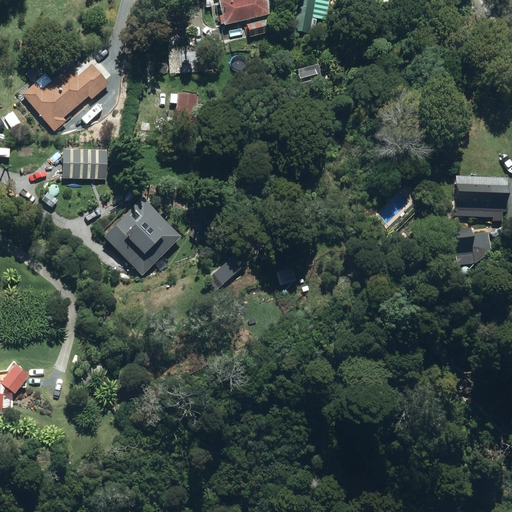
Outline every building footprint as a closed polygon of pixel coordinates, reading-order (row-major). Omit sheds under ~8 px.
[(218,0),(225,26),(270,15),(266,0),(218,0)] [(296,0),(291,31),(310,34),(315,0),(296,0)] [(267,20),(246,25),(250,37),(270,32),(267,20)] [(204,45),(167,48),(169,74),(206,72),(204,45)] [(35,83),(22,95),(53,132),(66,121),(63,118),(89,96),(92,100),(109,85),(92,65),(78,77),(69,67),(42,91),(35,83)] [(314,67),(298,70),(302,90),(318,87),(314,67)] [(177,93),(175,124),(195,126),(198,95),(177,93)] [(143,122),(142,130),(151,130),(151,123),(143,122)] [(106,163),(94,162),(93,172),(105,172),(106,163)] [(456,210),(456,216),(493,218),(492,221),(499,222),(499,218),(502,219),(503,212),(505,212),(506,178),(456,176),(454,210),(456,210)] [(143,197),(102,236),(141,277),(182,238),(143,197)] [(470,228),(453,230),(456,266),(473,264),(491,251),(489,233),(471,235),(470,228)] [(291,268),(276,273),(280,286),(296,281),(291,268)] [(15,365),(0,383),(14,394),(29,376),(15,365)]
